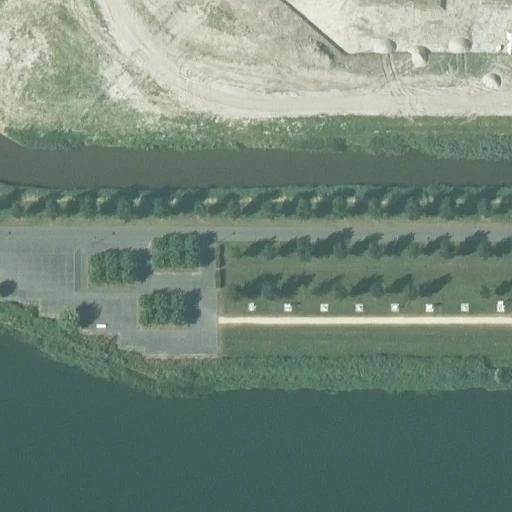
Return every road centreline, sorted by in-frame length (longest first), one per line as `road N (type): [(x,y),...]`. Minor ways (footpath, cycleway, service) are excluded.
road 1 (residential): [(282,105),(511,104)]
road 2 (residential): [(115,0),(138,55),(208,105),(282,105)]
road 3 (residential): [(282,105),(279,42),(231,0)]
